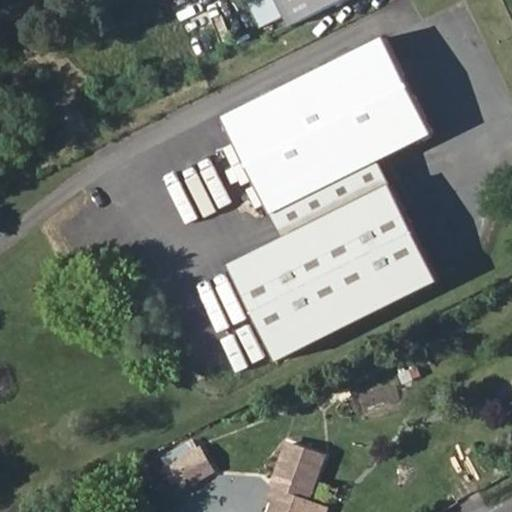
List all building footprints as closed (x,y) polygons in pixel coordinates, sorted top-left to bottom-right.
[(246,0),(260,31),(285,20),(291,30),(354,0),(246,0)] [(269,188),(430,108),(397,41),(236,119),(269,188)] [(448,145),(430,108),(269,188),(286,224),(394,171),(448,145)] [(394,171),(286,224),(298,249),(406,196),(394,171)] [(298,249),(243,275),(287,365),(450,285),(406,196),(298,249)] [(259,324),(245,328),(256,363),(269,358),(259,324)] [(238,372),(250,366),(235,333),(223,338),(238,372)] [(203,373),(224,365),(216,344),(194,353),(203,373)] [(303,382),(290,390),(299,406),(313,399),(303,382)] [(319,511),(323,501),(317,500),(331,458),(292,446),(277,489),(284,490),(279,506),(276,511),(319,511)] [(208,458),(170,477),(180,498),(218,479),(208,458)] [(284,490),(277,489),(272,504),(279,506),(284,490)] [(333,511),(335,505),(323,501),(319,511),(333,511)]
